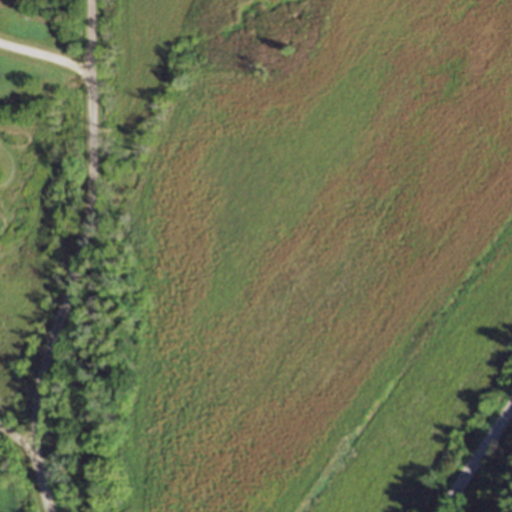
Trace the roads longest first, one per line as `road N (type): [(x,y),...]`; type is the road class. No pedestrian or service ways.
road 1 (residential): [(49,511),(31,424),(87,214),(90,0)]
road 2 (residential): [(441,511),(511,407)]
